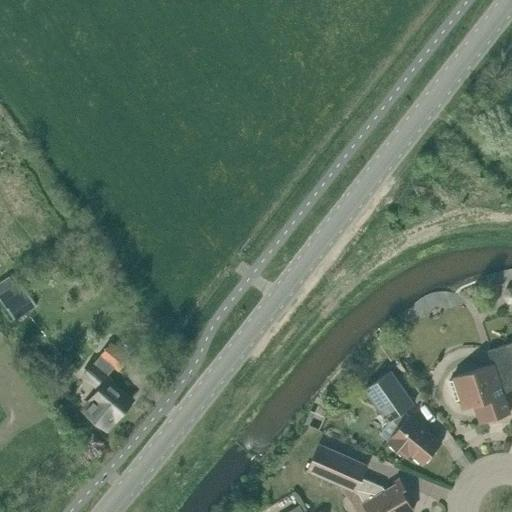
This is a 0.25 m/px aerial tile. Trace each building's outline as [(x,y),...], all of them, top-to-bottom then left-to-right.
[(21,283),(0,296),(0,299),(14,320),(36,305),(21,283)] [(510,413),(501,386),(511,382),(511,342),(487,351),(492,364),(453,377),(453,380),(449,381),(456,401),(460,399),(463,409),(473,405),(479,423),(510,413)] [(115,420),(130,402),(108,382),(110,379),(107,377),(115,367),(119,371),(129,360),(111,344),(83,376),(100,391),(92,400),(83,411),(105,430),(114,419),(115,420)] [(391,419),(404,410),(413,404),(390,371),(364,389),(387,422),(391,419)] [(404,410),(391,419),(394,423),(399,427),(388,441),(406,456),(409,452),(422,463),(440,441),(406,413),(404,410)] [(355,492),(361,477),(366,465),(319,444),(307,471),(355,492)] [(361,477),(355,492),(358,493),(364,502),(363,503),(367,511),(410,511),(413,511),(397,483),(387,489),(361,477)]
